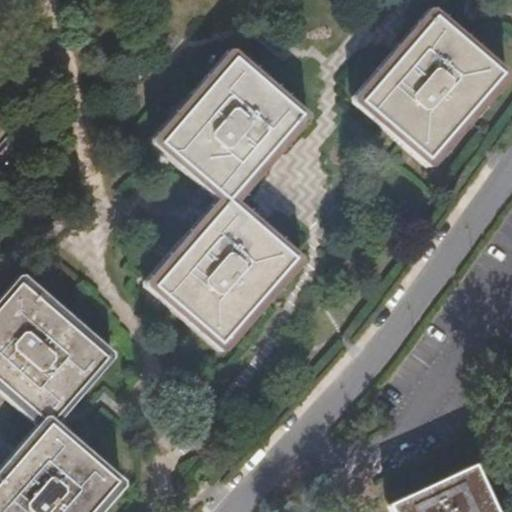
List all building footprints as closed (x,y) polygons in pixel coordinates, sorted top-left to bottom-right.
[(431,17),(358,101),(424,158),(497,74),(431,17)] [(157,142),(224,201),(225,199),(297,115),(231,56),(157,142)] [(225,199),(224,201),(151,285),(217,343),(291,259),(225,199)] [(0,384),(10,393),(46,423),(102,359),(46,308),(16,284),(0,302),(0,384)] [(68,442),(46,423),(15,459),(0,475),(0,511),(84,511),(112,480),(68,442)] [(480,511),(463,477),(401,507),(403,511),(480,511)]
